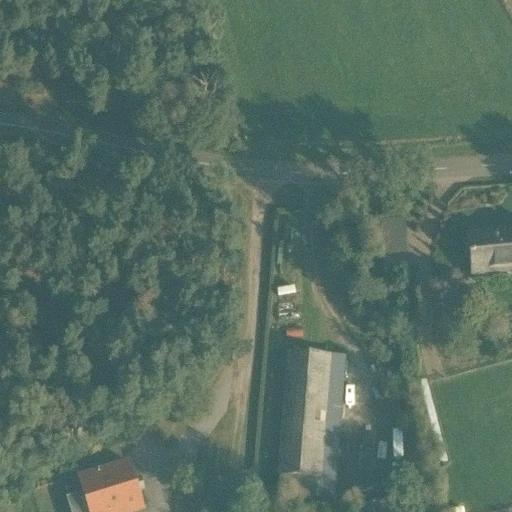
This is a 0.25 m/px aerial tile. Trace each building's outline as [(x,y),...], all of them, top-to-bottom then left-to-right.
[(411,219),(384,220),(385,256),(412,255),(411,219)] [(511,234),(511,232),(469,236),(472,275),(511,271),(511,234)] [(319,483),(329,358),(287,355),(277,479),(319,483)] [(109,470),(78,480),(87,511),(143,511),(137,492),(139,491),(136,483),(134,484),(128,464),(109,470)] [(72,511),(86,511),(81,494),(69,498),(72,511)] [(184,511),(202,511),(203,494),(185,494),(184,511)] [(282,511),(279,497),(266,500),(269,511),(282,511)]
